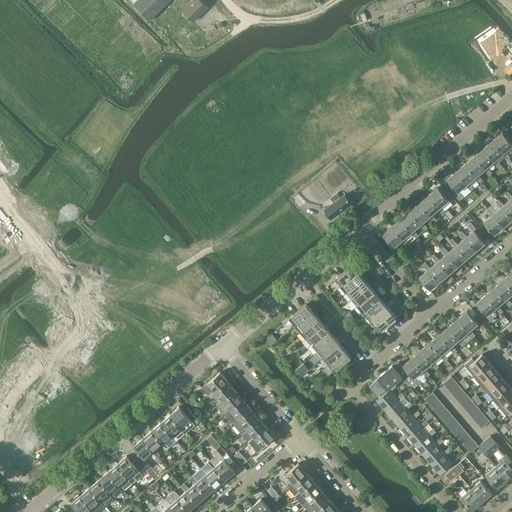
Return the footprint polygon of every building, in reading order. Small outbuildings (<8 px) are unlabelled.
[(502,132),(493,140),(503,153),(501,154),(507,160),(510,157),(506,153),(509,151),(511,153),(511,152),(511,142),(511,143),(502,132)] [(493,140),(483,148),(494,160),(493,162),(498,167),(501,165),(496,159),(501,154),(503,153),(493,140)] [(483,148),(474,156),(485,169),(483,170),(489,175),(491,173),(486,167),(493,162),(494,160),(483,148)] [(474,156),(465,164),(476,176),(474,177),(480,183),(483,181),(478,175),(483,170),(485,169),(474,156)] [(465,164),(456,171),(467,184),(465,185),(471,191),(473,188),(468,183),(474,177),(476,176),(465,164)] [(467,184),(456,171),(447,179),(457,192),(456,193),(461,199),(464,196),(459,190),(465,185),(467,184)] [(496,182),(490,175),(484,179),(491,186),(496,182)] [(437,187),(428,195),(439,208),(437,209),(443,214),(445,212),(440,206),(448,200),(437,187)] [(509,199),(504,204),(502,206),(511,217),(511,199),(511,198),(511,197),(511,195),(507,191),(504,194),(509,199)] [(338,193),(331,198),(333,202),(324,209),(331,219),(352,204),(345,194),(341,197),(338,193)] [(428,195),(419,203),(430,215),(428,217),(433,222),(436,220),(432,214),(437,209),(439,208),(428,195)] [(501,207),(495,212),(493,214),(504,226),(511,219),(511,217),(502,206),(504,204),(498,199),(495,201),(501,207)] [(419,203),(410,210),(421,223),(419,224),(424,230),(427,227),(422,222),(428,217),(430,215),(419,203)] [(493,214),(495,212),(489,207),(486,209),(491,215),(483,221),(494,234),(504,226),(493,214)] [(410,210),(401,218),(411,231),(410,232),(415,238),(418,235),(413,230),(419,224),(421,223),(410,210)] [(401,218),(391,226),(402,239),(401,240),(406,246),(409,243),(404,237),(410,232),(411,231),(401,218)] [(472,231),(466,236),(465,237),(476,250),(485,242),(475,230),(476,229),(471,222),(467,225),(472,231)] [(402,239),(391,226),(382,234),(393,246),(391,247),(396,254),(399,251),(395,245),(401,240),(402,239)] [(463,239),(457,244),(456,245),(466,258),(476,250),(465,237),(466,236),(461,231),(458,233),(463,239)] [(454,246),(448,251),(447,253),(458,265),(466,258),(456,245),(457,244),(452,239),(449,241),(454,246)] [(4,240),(0,242),(0,258),(11,251),(4,240)] [(445,254),(439,259),(438,261),(448,273),(458,265),(447,253),(448,251),(443,246),(440,248),(445,254)] [(436,262),(430,267),(428,268),(439,281),(448,273),(438,261),(439,259),(433,254),(431,256),(436,262)] [(359,259),(364,265),(367,262),(362,256),(359,259)] [(364,265),(370,272),(373,269),(367,262),(364,265)] [(428,268),(430,267),(424,262),(422,264),(427,270),(419,276),(430,289),(439,281),(428,268)] [(334,280),(340,286),(357,271),(352,264),(334,280)] [(370,272),(375,278),(378,275),(373,269),(370,272)] [(340,286),(345,293),(363,277),(357,271),(340,286)] [(375,278),(381,285),(384,282),(378,275),(375,278)] [(345,293),(351,299),(369,284),(363,277),(345,293)] [(511,287),(504,278),(495,286),(506,299),(504,300),(510,305),(511,303),(507,298),(511,293),(511,287)] [(381,285),(386,291),(389,289),(384,282),(381,285)] [(351,299),(356,306),(374,290),(369,284),(351,299)] [(495,286),(486,294),(497,307),(495,308),(501,313),(503,311),(498,305),(504,300),(506,299),(495,286)] [(386,291),(392,298),(395,295),(389,289),(386,291)] [(356,306),(362,312),(380,297),(374,290),(356,306)] [(497,307),(486,294),(476,302),(487,314),(485,315),(491,322),(494,319),(489,313),(495,308),(497,307)] [(392,304),(394,307),(401,302),(395,295),(392,298),(395,301),(392,304)] [(314,298),(319,304),(322,301),(317,296),(314,298)] [(362,312),(367,319),(385,303),(380,297),(362,312)] [(319,304),(324,311),(328,308),(322,301),(319,304)] [(401,302),(394,307),(395,308),(398,305),(403,311),(406,308),(401,302)] [(288,319),(294,326),(312,310),(306,303),(288,319)] [(367,319),(373,325),(391,310),(385,303),(367,319)] [(323,315),(327,320),(333,314),(328,308),(324,311),(326,312),(323,315)] [(467,309),(458,318),(468,331),(467,332),(472,337),(475,335),(470,329),(478,322),(467,309)] [(294,326),(299,332),(318,317),(312,310),(294,326)] [(391,310),(373,325),(379,332),(397,317),(391,310)] [(330,318),(336,324),(339,321),(333,314),(327,320),(330,318)] [(299,332),(305,339),(323,323),(318,317),(299,332)] [(458,318),(449,325),(460,338),(458,340),(463,345),(466,343),(461,337),(467,332),(468,331),(458,318)] [(336,324),(341,330),(344,328),(339,321),(336,324)] [(305,339),(311,345),(329,330),(323,323),(305,339)] [(449,325),(439,333),(450,346),(449,348),(454,353),(457,351),(452,345),(458,340),(460,338),(449,325)] [(341,330),(347,337),(350,334),(344,328),(341,330)] [(311,345),(316,352),(334,336),(329,330),(311,345)] [(439,333),(430,341),(441,354),(440,355),(445,360),(448,358),(443,353),(449,348),(450,346),(439,333)] [(347,337),(352,343),(355,341),(350,334),(347,337)] [(316,352),(322,358),(340,343),(334,336),(316,352)] [(355,341),(352,343),(358,350),(361,347),(355,341)] [(430,341),(421,349),(432,362),(431,363),(436,368),(439,366),(434,361),(440,355),(441,354),(430,341)] [(322,358),(327,365),(346,349),(340,343),(322,358)] [(346,349),(327,365),(333,371),(350,357),(351,356),(346,349)] [(421,349),(412,357),(423,370),(422,371),(427,376),(430,374),(425,368),(431,363),(432,362),(421,349)] [(470,365),(477,373),(489,362),(482,354),(470,365)] [(412,357),(403,365),(414,377),(412,378),(417,384),(421,382),(416,376),(422,371),(423,370),(412,357)] [(392,365),(388,369),(400,383),(406,378),(414,387),(417,384),(412,378),(414,377),(403,365),(400,361),(394,367),(392,365)] [(473,376),(480,384),(496,370),(489,362),(477,373),(473,376)] [(388,369),(379,377),(388,387),(394,382),(397,385),(400,383),(388,369)] [(480,384),(486,392),(503,377),(496,370),(480,384)] [(202,387),(209,395),(213,390),(215,392),(228,381),(220,371),(202,387)] [(443,383),(447,387),(455,380),(451,376),(443,383)] [(381,391),(383,394),(389,389),(388,387),(379,377),(369,385),(377,395),(381,391)] [(486,392),(493,399),(509,385),(503,377),(486,392)] [(447,387),(450,391),(458,384),(455,380),(447,387)] [(216,393),(222,399),(223,401),(236,390),(228,381),(215,392),(213,390),(209,395),(211,398),(216,393)] [(377,400),(385,409),(398,398),(396,396),(391,390),(397,385),(394,382),(388,387),(389,389),(383,394),(377,400)] [(450,391),(454,395),(462,388),(458,384),(450,391)] [(493,399),(500,407),(511,396),(511,388),(509,385),(493,399)] [(454,395),(457,399),(465,392),(462,388),(454,395)] [(219,407),(224,413),(229,408),(231,410),(244,399),(236,390),(223,401),(222,399),(217,404),(219,407)] [(424,398),(428,403),(436,395),(433,391),(424,398)] [(385,409),(392,418),(406,407),(404,405),(399,400),(405,395),(403,392),(396,396),(398,398),(385,409)] [(457,399),(461,403),(469,397),(465,392),(457,399)] [(187,399),(195,408),(200,404),(192,395),(187,399)] [(428,403),(432,407),(440,400),(436,395),(428,403)] [(511,396),(500,407),(507,415),(511,410),(511,396)] [(461,403),(465,407),(472,401),(469,397),(461,403)] [(224,413),(232,422),(237,418),(239,419),(252,408),(244,399),(231,410),(229,408),(224,413)] [(432,407),(435,411),(443,404),(440,400),(432,407)] [(392,418),(400,427),(413,416),(412,415),(407,409),(413,404),(410,401),(404,405),(406,407),(392,418)] [(465,407),(468,412),(476,405),(472,401),(465,407)] [(435,411),(439,415),(447,408),(443,404),(435,411)] [(468,412),(472,416),(480,409),(476,405),(468,412)] [(180,406),(170,414),(181,426),(179,428),(185,434),(200,421),(188,407),(184,411),(180,406)] [(232,422),(240,432),(245,427),(246,428),(259,417),(252,408),(239,419),(237,418),(232,422)] [(439,415),(442,419),(451,412),(447,408),(439,415)] [(475,420),(479,416),(483,413),(480,409),(472,416),(475,420)] [(400,427),(408,437),(421,426),(420,424),(415,418),(421,413),(418,410),(412,415),(413,416),(400,427)] [(442,419),(446,423),(454,416),(451,412),(442,419)] [(483,413),(479,416),(486,424),(490,421),(483,413)] [(170,414),(161,422),(172,434),(170,436),(175,441),(178,439),(185,434),(179,428),(181,426),(170,414)] [(446,423),(449,428),(458,420),(454,416),(446,423)] [(479,416),(475,420),(482,428),(486,424),(479,416)] [(242,434),(248,441),(253,436),(254,437),(267,426),(259,417),(246,428),(245,427),(240,432),(242,434)] [(408,437),(416,446),(429,435),(428,433),(422,427),(428,422),(426,419),(420,424),(421,426),(408,437)] [(449,428),(453,432),(461,425),(458,420),(449,428)] [(504,433),(511,425),(511,423),(510,421),(500,429),(504,433)] [(161,422),(152,429),(163,442),(161,444),(167,449),(169,447),(175,441),(170,436),(172,434),(161,422)] [(453,432),(456,436),(465,429),(461,425),(453,432)] [(253,436),(248,441),(258,453),(265,447),(264,446),(275,436),(267,426),(254,437),(253,436)] [(416,446),(424,455),(436,444),(435,442),(430,436),(436,431),(434,428),(428,433),(429,435),(416,446)] [(152,429),(143,437),(154,450),(152,452),(157,457),(160,454),(155,448),(161,444),(163,442),(152,429)] [(456,436),(460,440),(468,433),(465,429),(456,436)] [(460,440),(464,444),(472,437),(468,433),(460,440)] [(207,438),(216,449),(221,445),(211,434),(207,438)] [(479,445),(478,446),(481,449),(488,458),(497,450),(503,456),(499,459),(500,461),(495,466),(507,479),(511,475),(511,465),(511,464),(511,460),(506,453),(490,435),(479,445)] [(138,450),(133,454),(147,469),(152,465),(145,458),(152,452),(154,450),(143,437),(134,445),(138,450)] [(464,444),(467,448),(475,441),(472,437),(464,444)] [(424,455),(432,464),(444,453),(443,451),(438,446),(444,441),(441,438),(435,442),(436,444),(424,455)] [(471,453),(478,446),(479,445),(475,441),(467,448),(471,453)] [(444,453),(432,464),(440,473),(452,463),(446,455),(452,450),(449,447),(443,451),(444,453)] [(216,455),(211,460),(216,465),(215,466),(225,479),(235,471),(224,458),(216,449),(213,452),(216,455)] [(483,462),(488,458),(481,449),(476,453),(479,456),(478,457),(483,462)] [(234,455),(242,464),(247,460),(239,451),(234,455)] [(126,455),(117,463),(128,476),(126,477),(131,483),(147,469),(133,454),(129,458),(126,455)] [(179,462),(182,466),(187,462),(184,457),(179,462)] [(211,460),(202,467),(207,473),(206,474),(216,486),(225,479),(215,466),(216,465),(211,460)] [(460,461),(453,467),(459,474),(464,470),(462,468),(464,467),(460,461)] [(279,477),(287,486),(292,481),(294,483),(307,472),(299,462),(286,473),(285,472),(279,477)] [(117,463),(108,471),(119,484),(117,485),(122,491),(125,488),(131,483),(126,477),(128,476),(117,463)] [(507,479),(495,466),(486,474),(498,487),(507,479)] [(199,470),(193,475),(198,480),(196,482),(207,494),(216,486),(206,474),(207,473),(202,467),(199,470)] [(459,474),(453,467),(448,472),(445,475),(450,481),(459,474)] [(108,471),(99,479),(110,491),(108,493),(113,499),(122,491),(117,485),(119,484),(108,471)] [(287,486),(295,495),(300,490),(302,492),(314,481),(307,472),(294,483),(292,481),(287,486)] [(195,483),(189,488),(187,489),(198,502),(207,494),(196,482),(198,480),(193,475),(190,478),(195,483)] [(99,479),(90,487),(101,499),(99,501),(104,507),(107,504),(113,499),(108,493),(110,491),(99,479)] [(480,480),(471,488),(482,501),(492,493),(480,480)] [(299,508),(303,504),(308,499),(309,501),(322,490),(314,481),(302,492),(300,490),(295,495),(297,498),(293,502),(299,508)] [(186,491),(180,496),(178,497),(189,510),(198,502),(187,489),(189,488),(184,483),(181,485),(186,491)] [(275,499),(280,495),(272,485),(267,489),(275,499)] [(90,487),(81,494),(92,507),(91,508),(94,511),(97,511),(104,507),(99,501),(101,499),(90,487)] [(482,501),(471,488),(461,497),(473,510),(482,501)] [(306,507),(309,511),(312,511),(316,508),(317,510),(330,499),(322,490),(309,501),(308,499),(303,504),(306,507)] [(172,493),(166,498),(171,504),(169,505),(174,511),(186,511),(189,510),(178,497),(180,496),(175,491),(172,493)] [(94,511),(91,508),(92,507),(81,494),(79,496),(78,494),(74,498),(75,499),(71,502),(78,511),(76,511),(94,511)] [(166,498),(156,506),(162,511),(160,511),(174,511),(169,505),(171,504),(166,498)] [(261,498),(252,506),(256,511),(280,511),(272,502),(268,506),(261,498)] [(316,508),(312,511),(333,511),(338,508),(330,499),(317,510),(316,508)]
